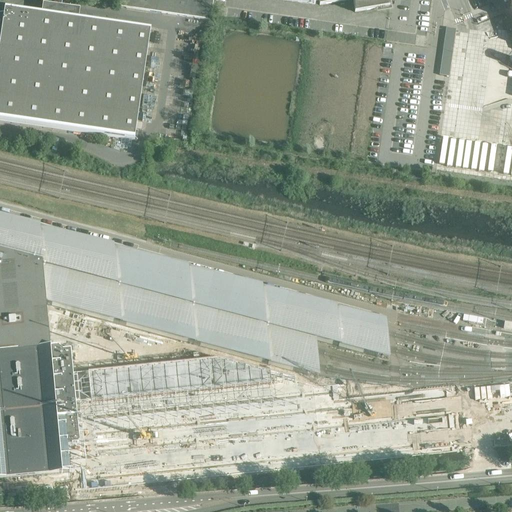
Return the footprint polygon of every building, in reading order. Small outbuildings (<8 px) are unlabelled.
[(121,0),(121,2),(120,7),(210,20),(213,6),(213,0),(121,0)] [(280,0),(315,5),(315,1),(319,0),(319,2),(320,5),(351,0),(352,0),(355,12),(376,9),(389,6),(388,2),(388,0),(280,0)] [(0,120),(135,140),(151,30),(4,9),(4,14),(0,14),(0,120)] [(446,28),(439,76),(449,77),(455,32),(456,29),(446,28)] [(388,321),(0,216),(0,352),(43,348),(42,337),(38,299),(75,309),(318,379),(317,367),(315,350),(313,337),(393,358),(392,350),(390,333),(388,321)] [(0,352),(0,487),(56,482),(55,474),(54,466),(52,445),(74,443),(66,365),(64,352),(56,352),(51,349),(43,349),(43,348),(0,352)] [(74,443),(52,445),(54,466),(55,474),(74,472),(77,491),(452,454),(446,397),(374,404),(373,397),(356,398),(204,355),(66,365),(74,443)]
